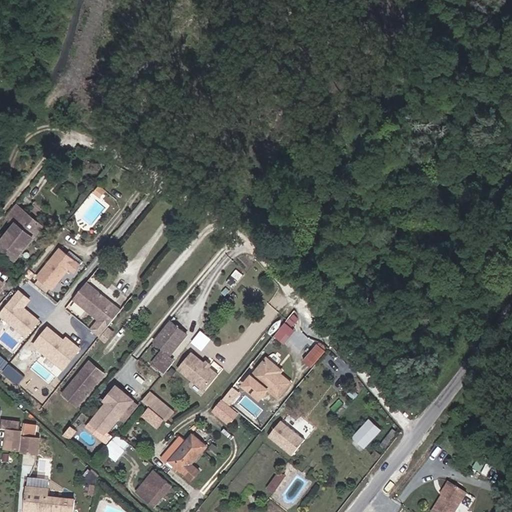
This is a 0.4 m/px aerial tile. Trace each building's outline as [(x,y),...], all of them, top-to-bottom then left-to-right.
[(18,205),(15,209),(25,217),(28,213),(18,205)] [(45,227),(28,213),(25,217),(15,209),(8,218),(17,226),(0,247),(0,248),(17,262),(45,227)] [(42,281),(37,287),(48,296),(53,290),(55,292),(72,271),(77,274),(83,267),(63,252),(40,280),(42,281)] [(90,284),(75,302),(100,323),(92,333),(101,339),(123,311),(90,284)] [(20,293),(13,302),(1,317),(27,338),(40,323),(23,310),(30,302),(20,293)] [(285,344),(297,329),(293,326),(301,317),(294,311),(274,335),(285,344)] [(170,322),(159,336),(165,340),(160,346),(170,354),(186,335),(170,322)] [(50,330),(36,348),(65,371),(79,354),(82,351),(73,344),(71,347),(66,343),(50,330)] [(155,342),(160,346),(165,340),(159,336),(155,342)] [(211,346),(200,337),(191,348),(202,357),(211,346)] [(314,367),(328,347),(318,341),(305,360),(314,367)] [(168,357),(162,352),(153,364),(159,368),(168,357)] [(189,356),(178,370),(205,392),(217,378),(189,356)] [(168,357),(159,368),(165,373),(174,362),(168,357)] [(0,378),(10,386),(20,374),(2,359),(0,360),(0,378)] [(273,375),(275,373),(265,365),(242,393),(259,406),(269,395),(279,403),(290,389),(278,379),(273,375)] [(205,392),(178,370),(175,373),(203,395),(205,392)] [(63,399),(77,410),(99,384),(85,372),(63,399)] [(107,406),(94,422),(107,433),(133,402),(117,390),(105,404),(107,406)] [(230,394),(221,406),(229,413),(239,402),(230,394)] [(147,398),(140,406),(164,427),(171,419),(147,398)] [(229,413),(221,406),(211,417),(227,430),(236,419),(229,413)] [(368,416),(351,438),(363,448),(380,426),(368,416)] [(305,439),(280,419),(266,437),(291,457),(305,439)] [(104,436),(107,433),(94,422),(91,425),(104,436)] [(6,424),(4,448),(8,449),(17,449),(18,449),(18,448),(19,432),(20,426),(6,424)] [(39,434),(19,432),(18,448),(18,449),(37,451),(39,434)] [(128,448),(128,449),(130,446),(122,439),(120,441),(121,442),(128,448)] [(116,465),(128,449),(128,448),(121,442),(120,441),(117,445),(113,441),(109,446),(103,454),(116,465)] [(184,443),(165,466),(170,470),(168,472),(178,480),(180,478),(194,489),(202,479),(193,472),(208,453),(194,442),(190,448),(184,443)] [(371,455),(376,459),(382,454),(376,449),(371,455)] [(285,474),(275,486),(281,491),(291,479),(285,474)] [(159,480),(155,477),(149,484),(153,487),(159,480)] [(153,511),(155,511),(172,490),(159,480),(153,487),(149,484),(137,499),(153,511)] [(431,511),(453,511),(465,492),(449,483),(431,511)] [(277,496),(281,491),(275,486),(271,491),(277,496)] [(22,505),(33,506),(37,507),(36,511),(69,511),(71,500),(44,497),(45,490),(24,488),(22,505)]
